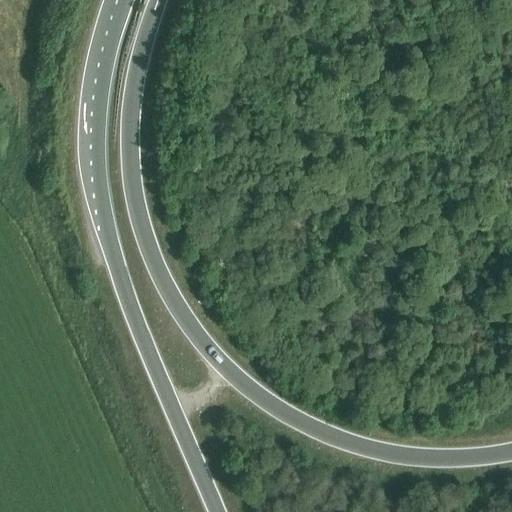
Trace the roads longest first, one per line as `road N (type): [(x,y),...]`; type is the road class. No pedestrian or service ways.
road 1 (motorway): [(511,450),(423,455),(329,433),(245,383),(192,327),(153,260),(133,188),(131,99),(155,0)]
road 2 (motorway): [(122,0),(98,101),(100,209),(128,308),(216,511)]
